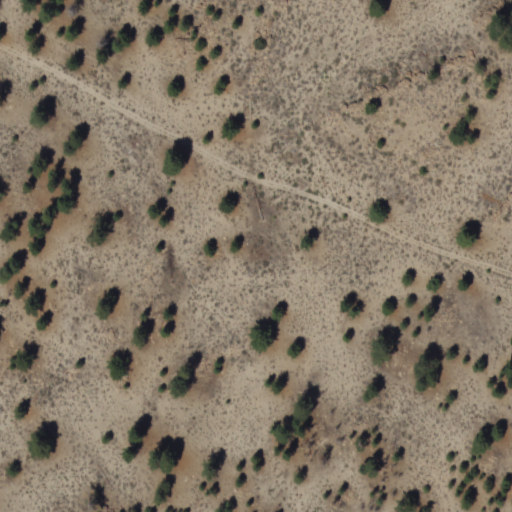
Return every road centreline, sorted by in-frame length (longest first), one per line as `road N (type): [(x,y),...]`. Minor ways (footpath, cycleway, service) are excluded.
road 1 (track): [(0,46),(184,139),(511,276)]
road 2 (track): [(205,511),(249,376),(291,317),(286,183)]
